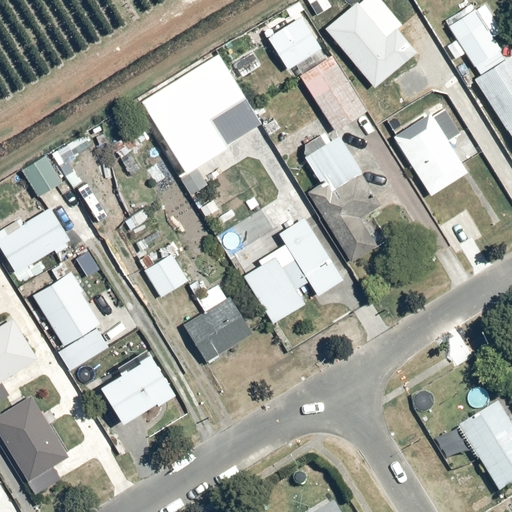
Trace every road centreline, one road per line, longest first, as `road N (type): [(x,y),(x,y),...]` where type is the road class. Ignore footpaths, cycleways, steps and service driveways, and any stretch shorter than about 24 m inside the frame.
road 1 (residential): [(131,511),(338,383)]
road 2 (residential): [(338,383),(511,275)]
road 3 (residential): [(417,511),(338,383)]
